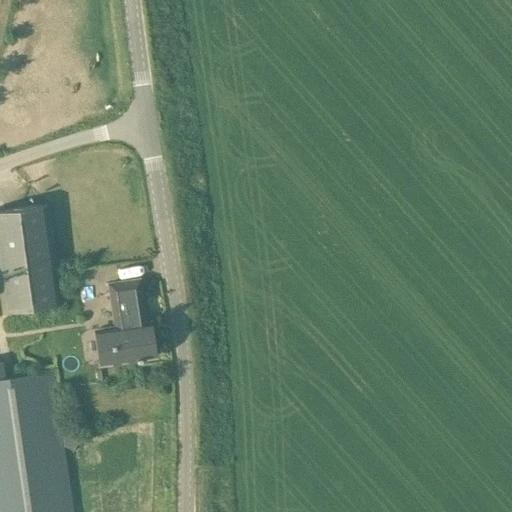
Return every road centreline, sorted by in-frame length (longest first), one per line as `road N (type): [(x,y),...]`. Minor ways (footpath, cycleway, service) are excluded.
road 1 (unclassified): [(183,511),(182,348),(146,121)]
road 2 (unclassified): [(0,171),(146,121)]
road 3 (unclassified): [(146,121),(128,0)]
